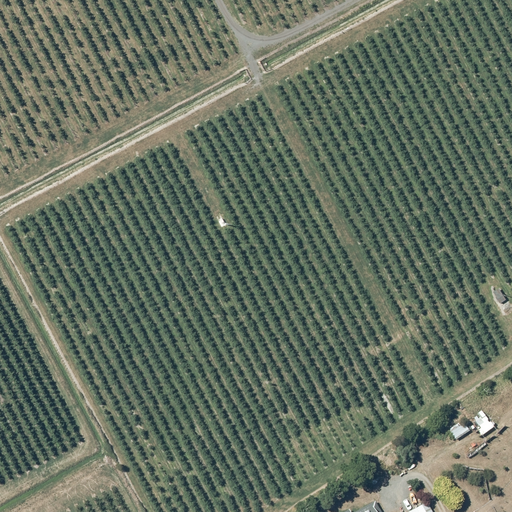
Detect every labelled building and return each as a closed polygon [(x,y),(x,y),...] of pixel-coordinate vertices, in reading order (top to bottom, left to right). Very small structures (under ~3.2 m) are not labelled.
[(494,410),(486,416),(483,412),(473,419),(480,429),(476,431),(480,436),(495,425),(492,423),(506,413),(502,407),(495,411),(494,410)] [(468,431),(464,423),(449,431),(454,439),(468,431)] [(431,443),(435,451),(446,446),(442,438),(431,443)] [(406,511),(433,511),(428,501),(406,511)] [(344,511),(380,511),(375,502),(370,505),(355,511),(349,511),(348,510),(344,511)]
